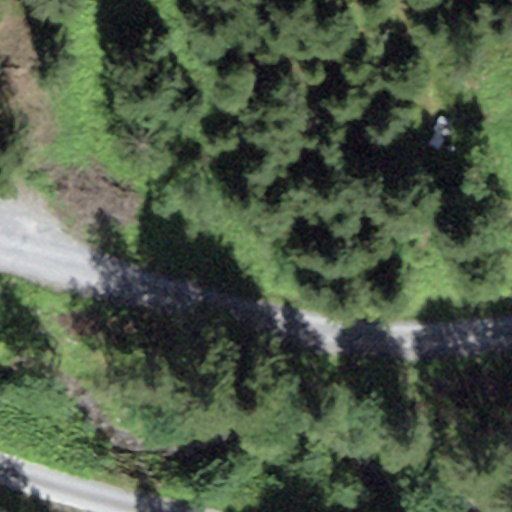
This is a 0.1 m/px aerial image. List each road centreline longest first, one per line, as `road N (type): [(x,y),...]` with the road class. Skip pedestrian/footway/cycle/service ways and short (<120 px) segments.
road 1 (track): [(0,250),(82,257),(343,335),(511,319)]
road 2 (track): [(0,466),(147,511)]
